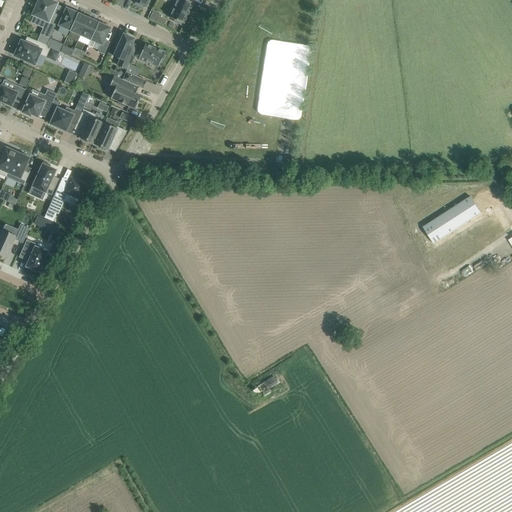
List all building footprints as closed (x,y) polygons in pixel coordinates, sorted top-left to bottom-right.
[(56,4),(47,0),(40,0),(33,15),(40,18),(36,26),(43,29),(37,42),(46,46),(59,17),(52,14),(56,4)] [(176,0),(169,18),(175,20),(174,23),(182,27),(183,24),(184,24),(193,3),(185,0),(176,0)] [(69,10),(67,9),(59,26),(70,31),(77,14),(73,12),(74,10),(69,8),(69,10)] [(152,12),(149,20),(163,26),(167,18),(152,12)] [(80,36),(88,18),(78,14),(78,13),(78,14),(77,14),(70,31),(69,31),(70,32),(70,31),(80,36)] [(94,20),(90,18),(89,19),(88,18),(80,36),(90,40),(90,41),(91,40),(99,23),(98,22),(98,23),(94,21),(94,20)] [(104,39),(109,28),(99,23),(91,40),(94,42),(92,47),(98,50),(97,52),(104,55),(110,42),(104,39)] [(134,39),(123,34),(120,41),(118,40),(115,48),(116,49),(113,56),(120,59),(118,65),(126,69),(126,70),(127,70),(133,56),(137,47),(132,44),(134,39)] [(15,56),(34,64),(39,54),(46,57),(46,58),(55,62),(60,52),(46,46),(37,42),(34,40),(31,46),(21,42),(15,56)] [(63,45),(56,42),(53,48),(60,51),(63,45)] [(164,53),(145,44),(143,49),(137,47),(133,56),(139,59),(138,60),(146,63),(146,62),(147,60),(158,66),(157,67),(158,67),(160,62),(162,63),(165,56),(163,55),(164,53)] [(73,50),(63,46),(61,52),(71,56),(73,50)] [(85,52),(75,48),(72,54),(82,58),(85,52)] [(84,62),(82,68),(89,71),(91,66),(84,62)] [(72,85),(76,73),(67,70),(63,81),(72,85)] [(119,72),(117,77),(122,80),(125,74),(119,72)] [(143,88),(147,81),(126,72),(125,74),(123,80),(133,85),(133,84),(143,88)] [(123,80),(122,80),(117,77),(114,76),(114,77),(109,88),(114,91),(110,99),(118,102),(119,103),(118,104),(124,107),(124,105),(125,105),(135,109),(141,96),(135,93),(138,87),(133,85),(123,80)] [(22,77),(19,85),(25,88),(29,80),(22,77)] [(2,86),(4,80),(3,81),(1,86),(0,88),(0,101),(11,107),(14,101),(19,104),(23,96),(26,90),(15,85),(13,91),(2,86)] [(57,94),(47,90),(45,96),(41,94),(39,95),(37,98),(30,95),(22,113),(30,116),(31,115),(38,117),(43,106),(50,109),(57,94)] [(106,112),(108,106),(101,103),(98,108),(106,112)] [(82,111),(75,108),(74,112),(66,108),(65,112),(57,108),(54,115),(52,114),(49,122),(51,122),(50,124),(57,127),(61,128),(61,129),(66,131),(70,123),(76,126),(77,123),(82,111)] [(93,120),(95,115),(83,109),(82,111),(77,123),(85,127),(80,138),(82,139),(81,140),(87,143),(88,141),(94,144),(103,124),(93,120)] [(117,127),(116,130),(103,124),(94,144),(100,147),(99,149),(105,151),(106,149),(107,150),(112,139),(120,143),(127,131),(117,127)] [(0,174),(7,177),(17,153),(7,149),(7,148),(6,148),(0,160),(0,174)] [(23,171),(29,158),(28,158),(26,157),(27,156),(20,153),(19,154),(17,153),(7,177),(24,185),(29,173),(23,171)] [(43,162),(32,187),(51,195),(59,179),(53,176),(56,170),(49,167),(50,166),(43,162)] [(67,194),(79,200),(86,184),(70,177),(65,189),(58,187),(44,218),(52,222),(56,214),(58,215),(67,194)] [(424,222),(435,239),(485,207),(487,211),(496,206),(501,214),(511,207),(511,203),(503,189),(495,195),(491,189),(478,197),(474,191),(424,222)] [(37,216),(34,224),(39,227),(43,218),(37,216)] [(15,236),(1,230),(0,233),(0,255),(6,258),(14,239),(23,243),(29,229),(20,224),(15,236)] [(27,240),(20,256),(29,260),(26,267),(38,272),(47,252),(34,246),(35,244),(27,240)] [(264,382),(268,389),(279,383),(274,376),(264,382)] [(259,395),(266,392),(262,383),(255,386),(259,395)]
